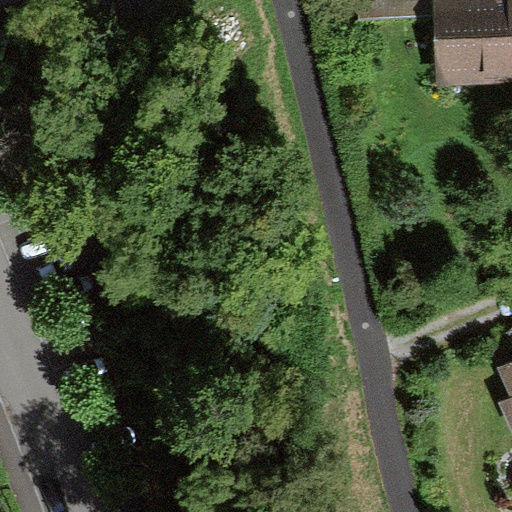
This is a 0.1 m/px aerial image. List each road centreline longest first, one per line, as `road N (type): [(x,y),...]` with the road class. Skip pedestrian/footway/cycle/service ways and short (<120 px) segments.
road 1 (residential): [(399,511),(283,0)]
road 2 (residential): [(67,511),(0,332)]
